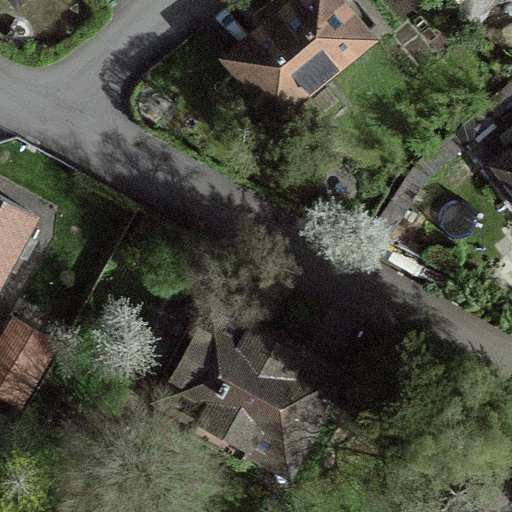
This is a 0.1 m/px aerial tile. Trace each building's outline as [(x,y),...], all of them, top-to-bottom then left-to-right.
[(380,31),(353,0),(261,0),(253,7),(259,15),(218,49),(275,118),(380,31)] [(511,79),(449,130),(413,163),(364,242),(445,288),(450,277),(386,240),(429,174),(511,114),(511,79)] [(511,150),(499,160),(511,176),(511,150)] [(0,282),(9,267),(16,271),(40,227),(33,222),(41,206),(0,183),(0,282)] [(293,472),(352,364),(212,288),(153,395),(196,418),(188,433),(238,460),(246,446),(293,472)] [(11,315),(0,335),(0,388),(23,401),(57,339),(11,315)]
